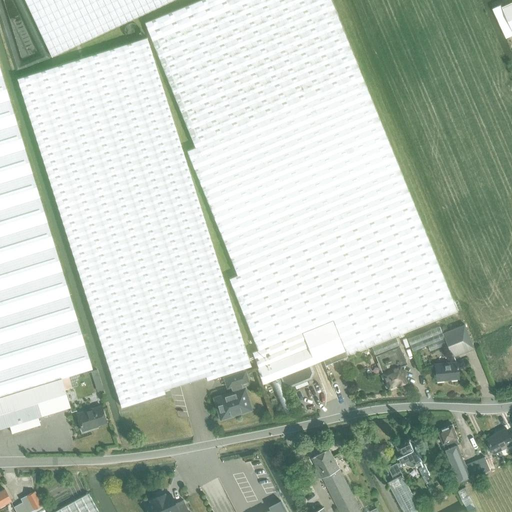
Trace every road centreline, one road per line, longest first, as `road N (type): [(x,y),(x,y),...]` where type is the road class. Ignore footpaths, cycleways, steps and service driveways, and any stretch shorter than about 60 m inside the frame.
road 1 (unclassified): [(0,462),(148,455),(352,414)]
road 2 (unclassified): [(352,414),(511,404)]
